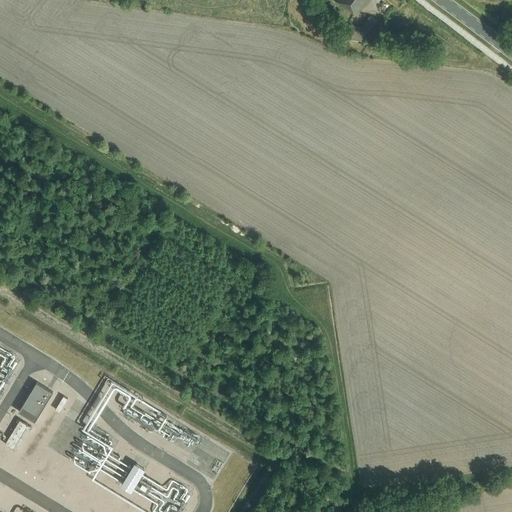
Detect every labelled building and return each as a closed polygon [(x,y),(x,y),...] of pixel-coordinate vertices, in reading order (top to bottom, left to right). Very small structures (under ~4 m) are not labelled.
[(354,16),(366,0),(336,0),(336,2),(354,16)] [(382,26),(369,15),(361,25),(347,24),(345,39),(364,41),(365,31),(373,37),(382,26)] [(0,346),(0,383),(3,379),(6,381),(19,358),(0,346)] [(52,392),(36,382),(18,410),(34,420),(52,392)] [(160,426),(167,415),(131,392),(123,405),(136,414),(133,418),(154,431),(158,425),(160,426)] [(67,398),(63,395),(55,409),(59,411),(67,398)] [(30,426),(19,419),(5,443),(15,450),(30,426)] [(131,491),(145,468),(135,462),(121,484),(131,491)] [(136,488),(158,502),(152,511),(154,511),(180,511),(187,501),(183,498),(189,489),(173,479),(166,489),(145,475),(136,488)]
